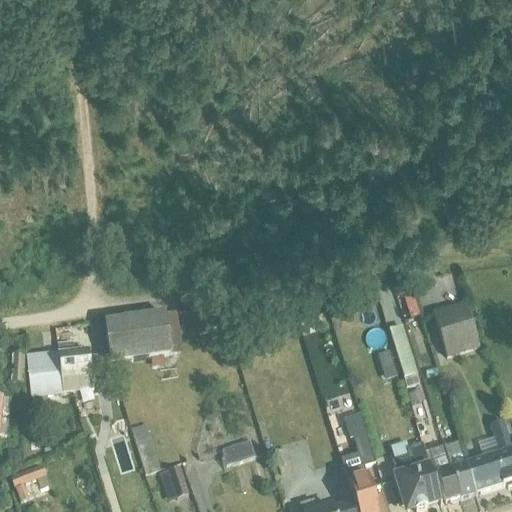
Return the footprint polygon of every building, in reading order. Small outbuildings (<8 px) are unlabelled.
[(465,306),(432,315),(446,362),(480,351),(465,306)] [(177,315),(165,317),(105,325),(111,366),(149,361),(163,359),(171,358),(183,356),(177,315)] [(225,318),(209,323),(212,335),(216,334),(217,340),(230,337),(225,318)] [(197,324),(196,324),(198,330),(197,331),(199,337),(200,337),(210,334),(207,321),(197,324)] [(403,329),(390,333),(407,390),(420,386),(403,329)] [(89,354),(59,357),(28,360),(32,401),(64,396),(93,393),(89,354)] [(390,354),(378,358),(385,382),(397,379),(390,354)] [(15,355),(14,385),(23,386),(24,356),(15,355)] [(163,359),(149,361),(150,370),(164,369),(163,359)] [(10,402),(2,401),(0,400),(0,438),(6,439),(8,423),(0,423),(1,417),(9,417),(9,413),(10,402)] [(358,418),(343,423),(349,443),(354,442),(361,465),(363,464),(364,467),(373,464),(358,418)] [(511,453),(503,423),(490,428),(499,456),(493,458),(502,489),(505,488),(508,490),(511,488),(511,453)] [(146,427),(131,432),(145,478),(161,473),(146,427)] [(228,469),(255,460),(250,444),(223,453),(228,469)] [(475,497),(466,467),(459,445),(443,450),(460,501),(475,497)] [(422,447),(392,456),(395,464),(393,464),(397,477),(404,501),(400,502),(402,511),(426,511),(426,510),(439,506),(440,508),(441,508),(434,483),(425,455),(422,447)] [(446,506),(460,501),(443,450),(425,455),(434,483),(438,482),(446,506)] [(281,476),(292,472),(285,451),(274,454),(281,476)] [(21,454),(10,454),(10,468),(21,468),(21,454)] [(475,497),(502,489),(493,458),(466,467),(475,497)] [(43,469),(11,481),(15,492),(16,491),(21,505),(28,502),(23,489),(37,483),(40,492),(47,489),(44,481),(47,480),(43,469)] [(376,511),(364,469),(345,474),(354,504),(356,511),(376,511)] [(159,477),(168,505),(189,499),(180,471),(159,477)] [(320,511),(317,511),(314,502),(299,507),(300,511),(356,511),(354,504),(334,509),(333,508),(320,511)]
